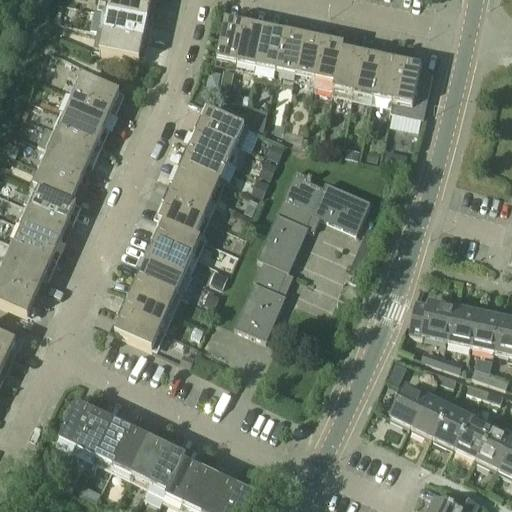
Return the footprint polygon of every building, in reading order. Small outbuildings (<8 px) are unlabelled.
[(110,0),(106,19),(111,19),(147,26),(151,6),(118,0),(110,0)] [(106,19),(102,38),(111,40),(142,46),(147,26),(111,19),(106,19)] [(224,27),(215,67),(236,71),(244,31),(224,27)] [(244,31),(236,71),(256,75),(264,35),(244,31)] [(264,35),(256,75),(275,79),(284,39),(264,35)] [(102,38),(98,58),(138,67),(142,46),(111,40),(102,38)] [(284,39),(275,79),(294,84),(303,43),(284,39)] [(303,43),(294,84),(314,88),(323,48),(303,43)] [(342,57),(343,52),(323,48),(314,88),(333,92),(331,97),(332,97),(333,92),(334,92),(340,57),(342,57)] [(333,92),(332,97),(352,101),(360,61),(342,57),(340,57),(334,92),(333,92)] [(360,61),(352,101),(371,105),(380,65),(360,61)] [(380,65),(371,105),(391,109),(400,69),(380,65)] [(400,69),(391,109),(389,119),(422,126),(432,80),(420,78),(420,74),(400,69)] [(81,83),(73,102),(110,119),(119,99),(81,83)] [(216,97),(202,90),(194,105),(208,113),(216,97)] [(73,102),(65,119),(103,136),(110,119),(73,102)] [(246,111),(230,108),(227,124),(243,127),(246,111)] [(206,116),(198,135),(235,152),(244,133),(206,116)] [(53,136),(57,138),(94,155),(103,136),(65,119),(60,131),(56,129),(53,136)] [(263,138),(266,124),(246,120),(244,132),(263,138)] [(36,151),(49,156),(86,173),(94,155),(57,138),(53,136),(44,133),(36,151)] [(198,135),(190,153),(227,170),(235,152),(198,135)] [(284,152),(273,147),(267,163),(278,167),(284,152)] [(20,152),(11,148),(6,159),(15,163),(20,152)] [(190,153),(182,172),(219,188),(227,170),(190,153)] [(359,157),(347,154),(345,163),(357,166),(359,157)] [(49,156),(41,175),(78,193),(86,173),(49,156)] [(379,159),(368,156),(366,165),(376,168),(379,159)] [(399,160),(385,156),(382,169),(396,172),(399,160)] [(276,171),(265,166),(259,181),(270,186),(276,171)] [(182,172),(174,190),(211,207),(219,188),(182,172)] [(41,175),(32,194),(37,196),(70,210),(71,209),(78,193),(41,175)] [(234,335),(258,345),(265,348),(285,304),(277,300),(306,235),(313,237),(319,224),(356,240),(369,209),(324,189),(322,194),(309,188),(311,184),(295,177),(256,266),(262,269),(234,335)] [(268,189),(257,184),(251,199),(262,204),(268,189)] [(174,190),(166,209),(203,225),(211,207),(174,190)] [(37,196),(30,213),(68,230),(76,212),(71,209),(70,210),(37,196)] [(166,209),(158,227),(157,228),(162,229),(195,243),(203,225),(166,209)] [(30,213),(22,232),(59,249),(68,230),(30,213)] [(162,229),(154,248),(191,264),(200,245),(195,243),(162,229)] [(22,232),(14,250),(52,267),(59,249),(22,232)] [(347,278),(357,282),(376,237),(367,233),(347,278)] [(154,248),(146,265),(184,282),(191,264),(154,248)] [(14,250),(6,269),(43,285),(52,267),(14,250)] [(146,265),(138,284),(150,289),(176,300),(184,282),(146,265)] [(6,269),(0,281),(0,287),(35,304),(43,285),(6,269)] [(227,282),(215,276),(210,288),(222,294),(227,282)] [(138,284),(130,303),(167,319),(176,300),(150,289),(138,284)] [(0,287),(0,311),(27,323),(35,304),(0,287)] [(220,302),(209,297),(203,309),(214,314),(220,302)] [(130,303),(122,320),(159,337),(167,319),(130,303)] [(421,346),(421,344),(446,350),(453,313),(429,308),(428,312),(416,309),(408,343),(421,346)] [(453,313),(446,350),(470,355),(470,354),(478,318),(453,313)] [(470,354),(470,355),(493,360),(502,324),(478,318),(470,354)] [(122,320),(114,340),(151,356),(159,337),(122,320)] [(511,325),(502,324),(493,360),(508,363),(507,369),(511,369),(511,325)] [(204,336),(194,332),(190,341),(199,346),(204,336)] [(0,340),(0,363),(6,366),(15,348),(0,340)] [(194,364),(183,359),(179,369),(189,374),(194,364)] [(427,359),(424,367),(441,373),(444,365),(427,359)] [(444,365),(441,373),(458,379),(461,371),(444,365)] [(418,383),(433,388),(436,389),(438,380),(421,374),(418,383)] [(473,375),(471,384),(488,390),(490,381),(473,375)] [(436,389),(433,388),(453,395),(456,386),(438,380),(436,389)] [(490,381),(488,390),(505,395),(508,387),(490,381)] [(466,399),(483,405),(486,396),(469,390),(466,399)] [(389,424),(411,435),(427,403),(404,392),(389,424)] [(486,396),(483,405),(500,411),(503,402),(486,396)] [(427,403),(411,435),(433,446),(448,413),(427,403)] [(58,447),(77,456),(94,419),(76,410),(58,447)] [(448,413),(433,446),(454,456),(470,423),(448,413)] [(94,419),(77,456),(95,465),(113,428),(94,419)] [(470,423),(454,456),(476,467),(492,434),(470,423)] [(113,428),(95,465),(113,474),(131,437),(113,428)] [(511,443),(492,434),(476,467),(498,477),(511,448),(511,443)] [(131,437),(113,474),(131,483),(149,446),(131,437)] [(149,446),(131,483),(149,491),(167,454),(149,446)] [(511,448),(498,477),(511,483),(511,448)] [(167,454),(149,491),(166,500),(183,467),(183,468),(185,463),(167,454)] [(166,500),(164,504),(180,511),(183,511),(201,476),(183,468),(183,467),(166,500)] [(201,476),(183,511),(205,511),(218,485),(201,476)] [(218,485),(205,511),(228,511),(237,494),(218,485)] [(237,494),(228,511),(250,511),(255,502),(237,494)] [(476,511),(450,499),(445,510),(435,505),(434,507),(430,505),(426,511),(476,511)]
